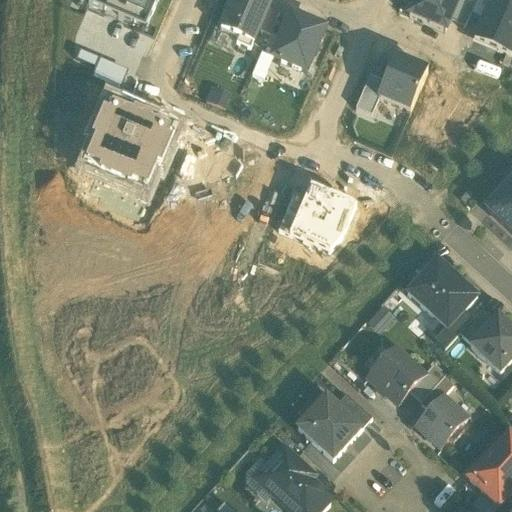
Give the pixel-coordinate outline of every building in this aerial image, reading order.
[(81,0),(81,2),(89,6),(87,10),(104,17),(105,14),(118,20),(117,23),(133,30),(136,26),(146,30),(159,0),(81,0)] [(234,0),(220,32),(238,40),(252,46),(258,33),(268,10),(246,0),(234,0)] [(445,35),(449,24),(459,0),(416,0),(408,20),(445,35)] [(459,0),(449,24),(464,31),(470,18),(477,0),(459,0)] [(477,0),(470,18),(483,23),(492,0),(477,0)] [(492,0),(483,23),(474,43),(496,52),(495,55),(510,61),(511,55),(511,7),(494,0),(492,0)] [(280,14),(268,10),(258,33),(270,37),(280,14)] [(272,62),(305,76),(324,33),(290,19),(272,62)] [(238,40),(220,32),(214,47),(232,55),(236,47),(238,40)] [(250,53),(252,46),(238,40),(236,47),(250,53)] [(473,45),(495,55),(496,52),(474,43),(473,45)] [(94,71),(98,63),(79,55),(76,63),(94,71)] [(272,62),(261,57),(252,79),(263,84),(272,62)] [(377,102),(378,103),(409,116),(427,76),(395,62),(384,86),(377,102)] [(127,76),(98,63),(94,71),(89,82),(119,95),(127,76)] [(505,85),(476,73),(467,93),(478,97),(478,98),(489,103),(505,85)] [(478,98),(478,97),(467,93),(427,76),(409,116),(421,121),(443,130),(446,132),(478,98)] [(377,102),(384,86),(370,79),(355,112),(371,119),(378,103),(377,102)] [(212,96),(206,108),(223,115),(228,103),(212,96)] [(135,120),(136,115),(106,102),(88,146),(91,147),(80,174),(145,202),(157,175),(160,177),(179,134),(148,120),(146,125),(135,120)] [(416,132),(438,141),(443,130),(421,121),(416,132)] [(261,179),(198,152),(170,218),(233,245),(261,179)] [(511,184),(485,214),(511,237),(511,184)] [(309,190),(306,197),(287,241),(329,259),(343,246),(358,210),(309,190)] [(276,236),(287,241),(306,197),(295,192),(276,236)] [(477,303),(436,266),(406,299),(446,335),(447,336),(463,318),(477,303)] [(382,313),(367,329),(379,341),(394,324),(382,313)] [(472,326),(459,339),(471,350),(493,327),(481,316),(472,326)] [(438,344),(447,352),(459,339),(472,326),(463,318),(447,336),(446,335),(438,344)] [(511,364),(511,336),(497,322),(493,327),(471,350),(470,352),(499,379),(511,364)] [(447,352),(438,344),(435,347),(444,356),(447,352)] [(424,381),(394,354),(368,383),(398,410),(409,399),(424,381)] [(432,371),(424,381),(409,399),(420,409),(444,383),(445,383),(432,371)] [(453,391),(444,383),(420,409),(429,417),(443,403),(453,391)] [(334,412),(361,436),(371,424),(345,400),(334,412)] [(467,425),(443,403),(429,417),(416,432),(440,454),(449,445),(452,448),(462,437),(458,434),(467,425)] [(316,413),(306,425),(297,435),(332,467),(361,436),(334,412),(325,404),(316,413)] [(306,425),(316,413),(308,406),(297,417),(306,425)] [(483,498),(497,511),(505,504),(511,495),(511,444),(508,441),(468,485),(483,498)] [(306,475),(283,454),(268,471),(256,484),(274,500),(286,511),(309,511),(321,500),(323,497),(303,478),(306,475)] [(266,509),(274,500),(256,484),(268,471),(259,463),(245,478),(246,490),(266,509)] [(472,510),(473,511),(497,511),(483,498),(472,510)] [(327,511),(330,509),(321,500),(309,511),(327,511)]
